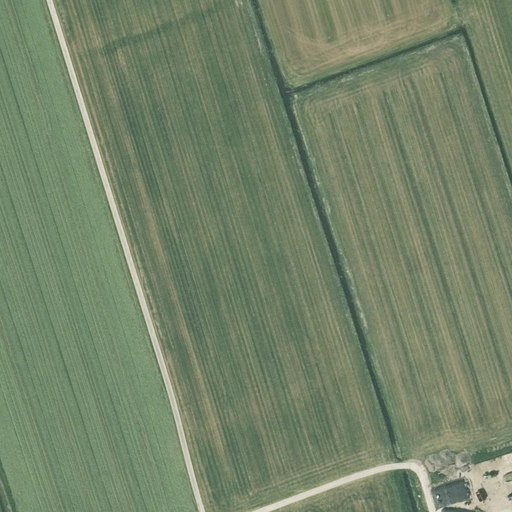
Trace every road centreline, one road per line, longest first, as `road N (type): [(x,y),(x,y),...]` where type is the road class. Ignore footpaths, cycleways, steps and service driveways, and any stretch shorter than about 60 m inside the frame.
road 1 (track): [(201,511),(47,0)]
road 2 (track): [(434,511),(420,475),(401,466),(261,511)]
